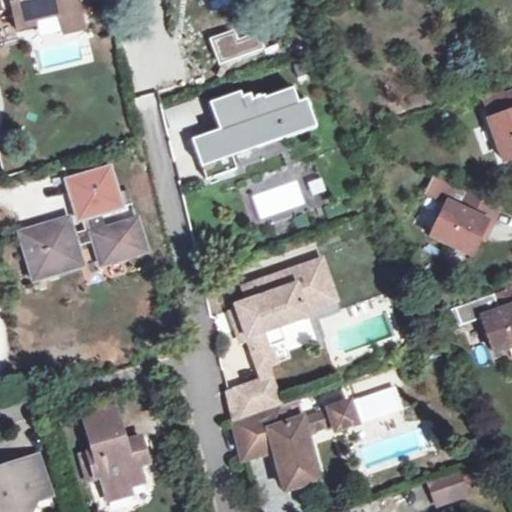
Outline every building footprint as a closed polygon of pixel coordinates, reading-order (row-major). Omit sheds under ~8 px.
[(0,0),(0,12),(11,9),(16,30),(37,26),(35,20),(57,15),(62,33),(86,27),(79,0),(0,0)] [(267,48),(255,20),(206,40),(218,68),(267,48)] [(192,140),(206,180),(237,169),(233,156),(231,151),(278,134),(285,132),(286,134),(316,123),(308,99),(300,102),(295,88),(267,98),(266,95),(252,100),(253,103),(246,105),(242,92),(217,101),(227,127),(220,130),(192,140)] [(511,92),(507,94),(511,109),(489,118),(504,160),(511,157),(511,92)] [(190,143),(188,134),(214,127),(206,97),(162,109),(172,147),(190,143)] [(211,103),(220,130),(227,127),(217,101),(211,103)] [(278,134),(231,151),(233,156),(280,140),(278,134)] [(97,231),(93,217),(125,208),(113,167),(67,180),(79,220),(85,218),(89,232),(75,235),(71,221),(55,226),(54,222),(22,232),(35,281),(85,267),(79,246),(96,242),(102,264),(148,251),(138,221),(97,231)] [(471,253),(486,223),(489,225),(498,207),(464,191),(456,207),(446,202),(430,235),(471,253)] [(97,231),(138,221),(134,206),(125,208),(93,217),(97,231)] [(242,326),(257,369),(267,365),(276,362),(271,346),(265,331),(280,326),(299,319),(297,315),(337,301),(322,259),(241,286),(246,301),(235,304),(236,309),(242,326)] [(495,311),(480,317),(494,354),(511,347),(511,288),(490,296),(495,311)] [(242,326),(236,309),(229,312),(235,328),(242,326)] [(265,331),(271,346),(285,341),(280,326),(265,331)] [(267,365),(257,369),(260,380),(271,376),(267,365)] [(226,392),(234,423),(281,406),(271,376),(260,380),(226,392)] [(297,400),(281,406),(285,423),(302,417),(297,400)] [(285,423),(281,406),(234,423),(243,460),(275,451),(288,489),(322,479),(307,431),(334,422),(337,431),(359,424),(351,401),(302,417),(285,423)] [(147,448),(132,452),(129,442),(118,408),(86,419),(95,447),(104,480),(111,501),(129,495),(127,488),(142,483),(137,469),(151,464),(147,448)] [(132,452),(147,448),(143,438),(129,442),(132,452)] [(104,480),(95,447),(82,451),(92,483),(104,480)] [(0,511),(29,511),(36,499),(50,494),(37,455),(0,467),(0,511)] [(466,496),(458,470),(430,480),(439,506),(466,496)]
